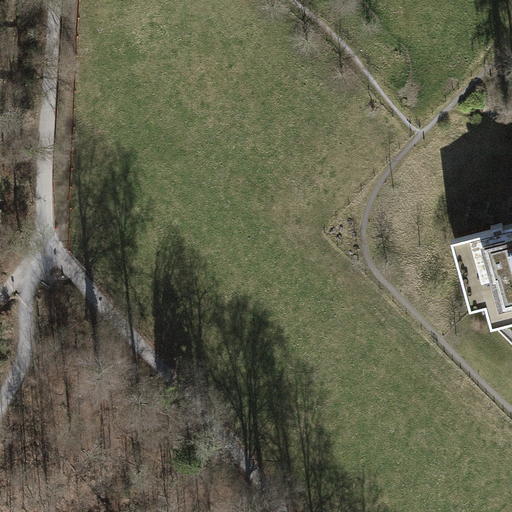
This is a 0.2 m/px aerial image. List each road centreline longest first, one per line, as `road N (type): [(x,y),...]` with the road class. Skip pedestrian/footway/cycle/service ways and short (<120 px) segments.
road 1 (track): [(283,511),(49,241)]
road 2 (track): [(49,241),(42,199),(55,0)]
road 3 (track): [(35,260),(24,343),(0,401)]
